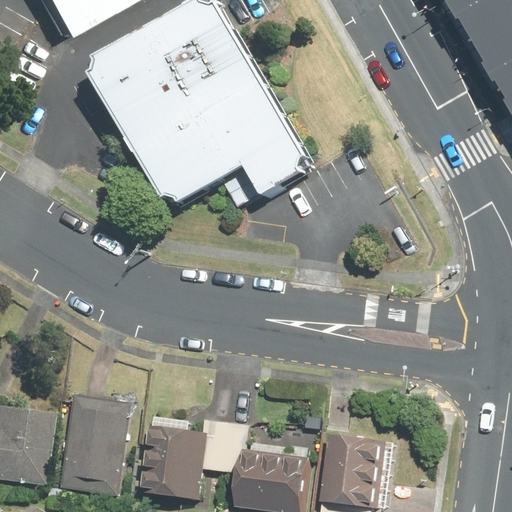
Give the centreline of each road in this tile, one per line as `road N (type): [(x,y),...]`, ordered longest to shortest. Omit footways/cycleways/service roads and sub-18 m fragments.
road 1 (unclassified): [(0,215),(102,284),(134,296),(510,356)]
road 2 (secondary): [(374,0),(503,227),(511,260)]
road 3 (secondary): [(510,356),(488,511)]
